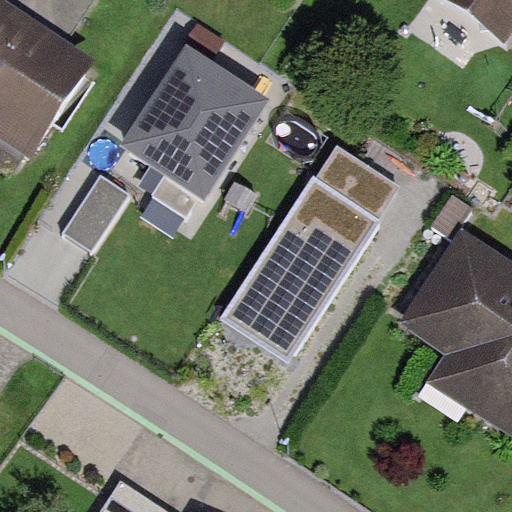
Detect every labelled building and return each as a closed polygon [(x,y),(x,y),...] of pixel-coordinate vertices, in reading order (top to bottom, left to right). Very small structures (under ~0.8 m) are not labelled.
[(18,0),(4,21),(0,18),(0,140),(31,160),(86,76),(59,58),(97,0),(18,0)] [(511,0),(445,0),(442,5),(507,52),(511,44),(511,0)] [(264,114),(190,65),(130,156),(204,205),(264,114)] [(132,201),(101,182),(63,239),(92,260),(132,201)] [(379,229),(311,185),(237,307),(266,325),(258,339),(295,358),(379,229)] [(511,274),(471,247),(410,337),(456,368),(440,391),(511,439),(511,274)] [(157,511),(129,493),(115,511),(157,511)]
